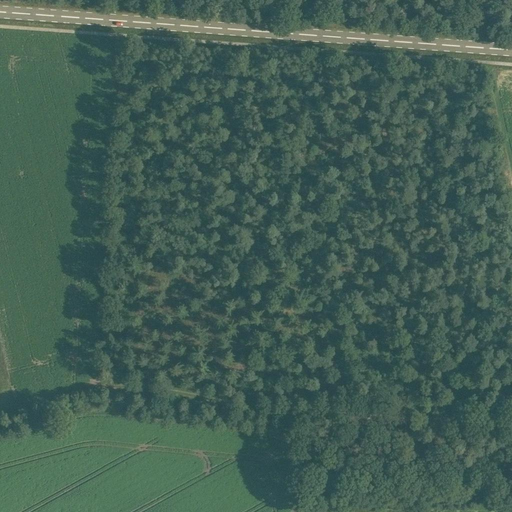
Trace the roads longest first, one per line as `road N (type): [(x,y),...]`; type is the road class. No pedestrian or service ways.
road 1 (track): [(0,415),(115,384),(339,415),(511,428)]
road 2 (secondary): [(0,13),(511,50)]
